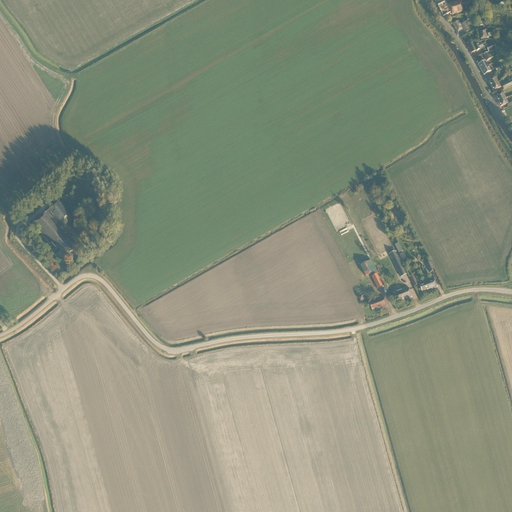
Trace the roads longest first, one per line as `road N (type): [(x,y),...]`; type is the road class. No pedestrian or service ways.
road 1 (unclassified): [(0,336),(82,276),(103,282),(152,341),(172,350),(359,328),(454,293),(511,292)]
road 2 (residential): [(511,136),(430,0)]
